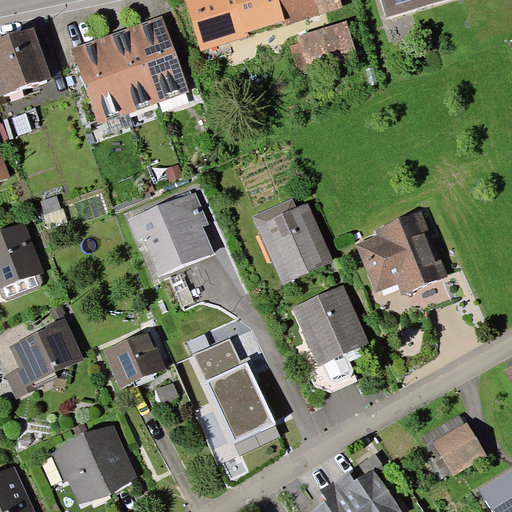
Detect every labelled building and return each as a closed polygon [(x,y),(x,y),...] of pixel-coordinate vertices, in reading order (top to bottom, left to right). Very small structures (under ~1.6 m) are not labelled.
[(340,0),(185,0),(204,59),(345,14),(340,0)] [(462,4),(461,0),(375,0),(385,29),(462,4)] [(189,91),(162,16),(132,27),(159,102),(189,91)] [(159,102),(132,27),(101,38),(128,114),(159,102)] [(35,34),(0,45),(0,100),(0,102),(52,84),(35,34)] [(101,38),(71,47),(98,125),(128,114),(101,38)] [(0,149),(0,189),(14,184),(0,149)] [(197,196),(130,225),(155,284),(223,256),(197,196)] [(336,268),(307,201),(252,224),(281,292),(336,268)] [(452,274),(425,214),(354,246),(381,306),(452,274)] [(25,226),(0,235),(0,298),(46,281),(25,226)] [(345,289),(291,313),(318,375),(372,352),(345,289)] [(66,325),(4,350),(22,394),(84,368),(66,325)] [(150,336),(102,356),(120,393),(166,375),(150,336)] [(275,423),(247,364),(207,382),(235,442),(275,423)] [(490,462),(464,419),(425,441),(451,484),(490,462)] [(111,429),(46,460),(71,511),(86,511),(139,487),(111,429)] [(375,453),(355,467),(361,476),(373,469),(378,476),(387,470),(375,453)] [(0,511),(33,511),(13,469),(0,474),(0,511)] [(348,472),(335,481),(355,511),(402,511),(378,476),(373,469),(361,476),(355,481),(348,472)] [(511,511),(511,474),(477,495),(487,511),(511,511)] [(355,511),(335,481),(321,490),(328,500),(310,511),(355,511)]
